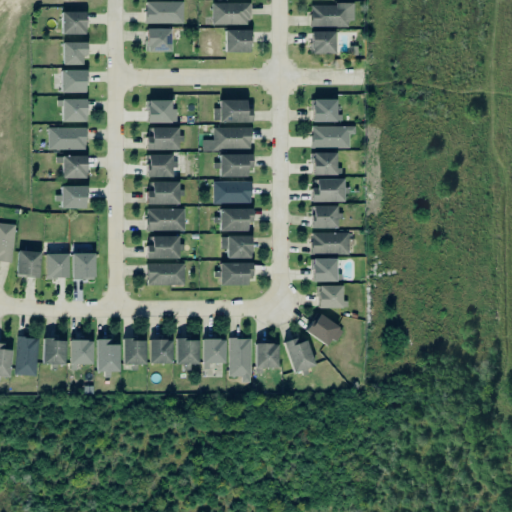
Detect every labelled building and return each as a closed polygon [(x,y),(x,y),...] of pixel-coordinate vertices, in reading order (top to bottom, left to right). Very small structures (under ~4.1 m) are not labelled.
[(182,1),(144,1),(144,22),(181,23),(182,1)] [(306,4),(330,4),(331,1),(352,1),(352,26),(306,26),(306,4)] [(249,24),(248,2),(211,3),(212,24),(249,24)] [(59,10),(58,33),(81,33),(81,32),(83,32),(83,22),(82,22),(82,10),(59,10)] [(144,29),(144,51),(169,51),(169,28),(144,29)] [(250,30),(223,29),(223,51),(249,52),(250,30)] [(309,30),(332,30),(332,53),(309,53),(309,52),(307,52),(307,42),(309,42),(309,30)] [(84,40),(60,41),(60,63),(79,63),(79,62),(81,62),(81,54),(84,54),(84,40)] [(57,91),(58,68),(82,69),(82,75),(84,75),(84,90),(81,90),(82,91),(57,91)] [(83,97),(58,97),(58,98),(53,98),(53,105),(59,105),(58,120),(81,120),(82,120),(84,120),(84,109),(83,109),(83,97)] [(310,122),(336,121),(336,98),(310,99),(310,122)] [(145,99),(145,104),(144,105),(144,122),(168,121),(168,120),(171,120),(173,119),(173,108),(167,108),(167,99),(145,99)] [(246,100),(218,100),(218,108),(212,108),(212,122),(249,122),(249,108),(246,108),(246,100)] [(309,125),(352,125),(352,132),(346,132),(346,147),(308,147),(308,134),(309,134),(309,125)] [(146,126),(174,126),(175,134),(180,134),(180,140),(174,140),(174,148),(143,148),(142,135),(146,135),(146,126)] [(248,148),(223,148),(223,150),(199,150),(199,138),(210,138),(210,126),(249,126),(249,140),(248,140),(248,148)] [(47,149),(84,149),(85,127),(47,127),(47,149)] [(336,152),(311,152),(310,174),(336,174),(336,152)] [(218,177),(246,176),(246,168),(250,168),(250,153),(218,154),(218,177)] [(174,154),(145,154),(146,177),(174,176),(174,154)] [(84,155),(58,156),(59,178),(85,178),(84,155)] [(314,187),(308,187),(308,201),(341,201),(341,177),(314,177),(314,187)] [(145,204),(179,204),(179,189),(177,189),(177,181),(149,182),(150,190),(144,190),(145,204)] [(249,181),(211,181),(212,204),(250,203),(249,181)] [(84,186),(56,186),(57,201),(59,201),(59,208),(85,208),(84,186)] [(308,205),(310,205),(334,204),(334,212),(339,212),(339,217),(334,217),(334,227),(308,227),(308,205)] [(216,207),(216,215),(210,215),(210,222),(217,222),(217,230),(244,230),(243,229),(246,228),(246,222),(247,222),(247,221),(249,221),(249,207),(216,207)] [(183,208),(145,208),(145,231),(183,231),(183,208)] [(0,221),(13,223),(9,262),(0,260),(0,221)] [(347,254),(347,232),(310,232),(310,254),(347,254)] [(143,244),(143,258),(175,257),(175,249),(181,249),(181,243),(175,243),(175,235),(148,235),(148,244),(143,244)] [(225,258),(249,258),(249,235),(219,236),(220,249),(225,248),(225,258)] [(15,249),(37,251),(35,277),(22,276),(22,274),(13,273),(15,249)] [(42,253),(64,252),(64,277),(47,277),(47,276),(42,276),(42,253)] [(69,252),(91,252),(91,278),(69,278),(69,252)] [(308,258),(310,258),(310,257),(333,257),(333,273),(339,273),(339,279),(333,279),(333,281),(309,281),(309,269),(308,269),(308,258)] [(217,262),(249,262),(249,275),(246,275),(246,283),(244,284),(217,284),(217,276),(211,276),(211,270),(217,269),(217,262)] [(183,263),(145,263),(145,285),(183,285),(183,263)] [(314,284),(339,284),(339,299),(345,299),(345,306),(339,306),(339,307),(315,307),(315,295),(314,295),(314,284)] [(302,330),(315,311),(336,326),(335,327),(340,330),(333,340),(328,336),(323,344),(302,330)] [(14,375),(35,375),(36,337),(15,337),(14,375)] [(173,337),(173,363),(195,363),(194,339),(181,340),(181,337),(173,337)] [(224,337),(244,337),(245,380),(237,380),(237,375),(224,375),(224,337)] [(305,340),(296,342),(294,337),(282,341),(291,372),(313,366),(305,340)] [(93,338),(106,338),(106,344),(115,344),(115,370),(107,371),(107,376),(101,376),(101,370),(97,371),(97,372),(95,372),(95,371),(93,371),(93,338)] [(223,364),(222,338),(201,339),(201,365),(223,364)] [(64,340),(42,339),(41,363),(63,364),(64,340)] [(66,339),(66,363),(89,363),(89,340),(84,340),(84,339),(66,339)] [(121,367),(136,366),(136,364),(143,364),(143,339),(121,339),(121,367)] [(147,363),(169,363),(170,339),(148,339),(147,363)] [(252,342),(252,367),(253,367),(253,372),(259,372),(259,366),(265,366),(265,367),(267,367),(267,366),(274,366),(274,344),(269,344),(269,342),(252,342)] [(0,376),(7,377),(10,350),(1,349),(2,344),(0,343),(0,376)]
